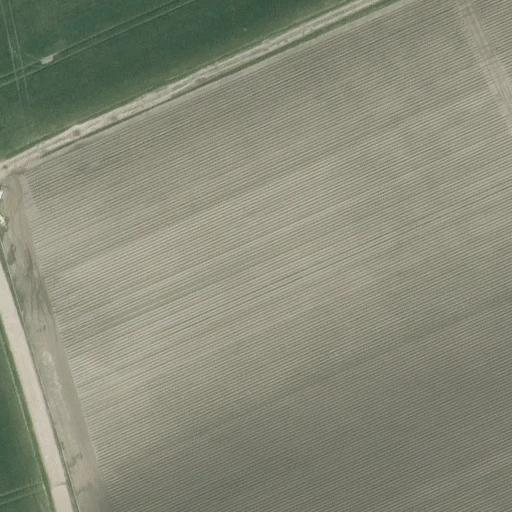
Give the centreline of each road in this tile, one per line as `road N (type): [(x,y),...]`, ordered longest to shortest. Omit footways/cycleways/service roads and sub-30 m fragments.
road 1 (track): [(0,174),(365,0)]
road 2 (track): [(0,281),(63,511)]
